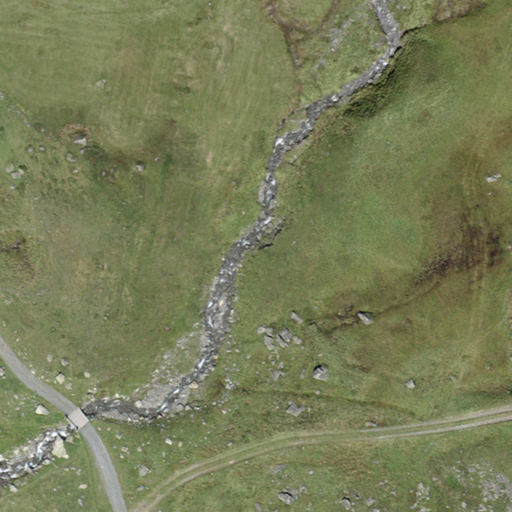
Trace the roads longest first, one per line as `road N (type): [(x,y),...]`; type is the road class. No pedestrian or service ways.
road 1 (track): [(141,511),(192,469),(296,440),(511,419)]
road 2 (track): [(120,511),(88,435),(31,389),(0,343)]
